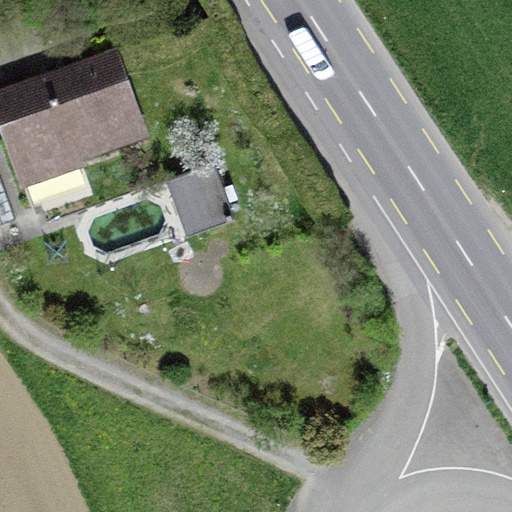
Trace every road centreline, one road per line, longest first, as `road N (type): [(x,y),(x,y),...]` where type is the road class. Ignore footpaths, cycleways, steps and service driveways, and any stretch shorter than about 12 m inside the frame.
road 1 (unclassified): [(363,101),(365,210),(410,288),(418,357),(411,398),(359,511)]
road 2 (primary): [(363,101),(511,326)]
road 3 (unclassified): [(385,511),(478,497),(511,504)]
road 4 (primary): [(296,0),(363,101)]
